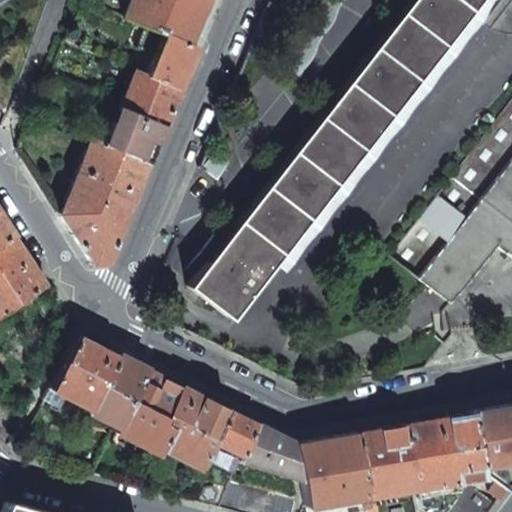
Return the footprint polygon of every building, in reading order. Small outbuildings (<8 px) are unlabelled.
[(200,5),(201,0),(128,0),(122,16),(143,25),(160,31),(185,42),(192,23),(200,5)] [(511,0),(407,0),(185,285),(226,317),(271,260),(474,0),(511,0)] [(474,0),(271,260),(287,274),(500,0),(474,0)] [(511,0),(500,0),(482,25),(486,28),(497,33),(503,34),(511,34),(511,0)] [(194,46),(202,27),(192,23),(185,42),(194,46)] [(151,53),(160,31),(143,25),(134,46),(151,53)] [(72,43),(76,35),(65,30),(61,39),(72,43)] [(185,66),(194,46),(185,42),(160,31),(151,53),(142,73),(176,87),(185,66)] [(169,105),(176,87),(142,73),(133,69),(117,105),(162,123),(169,105)] [(511,94),(387,254),(448,302),(494,243),(511,257),(511,94)] [(154,142),(162,123),(117,105),(108,129),(106,134),(103,142),(146,160),(154,142)] [(125,211),(146,160),(103,142),(88,136),(56,212),(89,263),(104,261),(125,211)] [(0,238),(10,232),(0,216),(0,238)] [(0,309),(42,282),(10,232),(0,238),(0,309)] [(94,342),(74,332),(46,387),(83,407),(113,351),(94,342)] [(129,359),(113,351),(83,407),(82,409),(112,425),(144,366),(129,359)] [(161,375),(144,366),(112,425),(110,429),(155,453),(157,448),(169,426),(160,420),(178,384),(161,375)] [(201,396),(178,384),(160,420),(169,426),(157,448),(196,466),(209,439),(224,407),(201,396)] [(20,415),(0,388),(0,436),(6,444),(20,415)] [(467,410),(480,470),(492,480),(503,489),(511,477),(511,402),(505,403),(467,410)] [(239,415),(224,407),(209,439),(239,454),(254,422),(239,415)] [(467,410),(399,422),(410,487),(441,482),(480,475),(480,470),(467,410)] [(273,432),(254,422),(239,454),(238,457),(299,476),(294,441),(292,441),(273,432)] [(375,427),(351,431),(360,496),(410,487),(399,422),(375,427)] [(351,431),(294,441),(299,476),(303,506),(360,496),(351,431)] [(95,461),(88,458),(85,463),(92,466),(95,461)] [(227,480),(215,506),(231,510),(239,483),(227,480)] [(492,480),(484,489),(496,498),(503,489),(492,480)] [(441,482),(410,487),(412,499),(419,498),(442,494),(441,482)] [(262,511),(269,490),(239,483),(231,510),(236,511),(262,511)] [(468,483),(446,511),(486,511),(494,502),(468,483)] [(294,511),(298,497),(269,490),(262,511),(294,511)] [(419,498),(412,499),(413,510),(421,509),(419,498)] [(45,511),(3,501),(0,507),(0,511),(45,511)] [(373,511),(372,502),(362,503),(363,510),(363,511),(373,511)]
